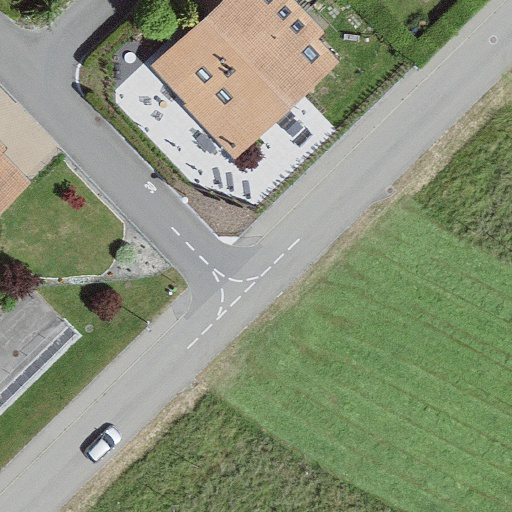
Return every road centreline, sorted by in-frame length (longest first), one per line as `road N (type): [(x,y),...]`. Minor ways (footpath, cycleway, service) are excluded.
road 1 (residential): [(511,13),(243,284)]
road 2 (residential): [(243,284),(9,511)]
road 3 (residential): [(243,284),(32,67)]
